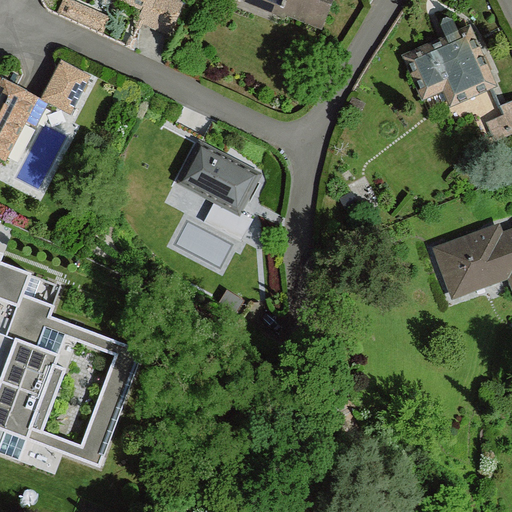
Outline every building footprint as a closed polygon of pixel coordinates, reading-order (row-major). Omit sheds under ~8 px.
[(108,19),(66,0),(60,15),(102,34),(108,19)] [(168,0),(151,0),(148,7),(143,20),(157,27),(168,32),(181,5),(168,0)] [(333,0),(259,0),(324,26),(333,0)] [(468,33),(410,59),(426,95),(446,86),(453,102),(492,84),(468,33)] [(63,63),(45,98),(71,112),(89,77),(63,63)] [(0,80),(0,154),(4,157),(23,120),(36,127),(47,105),(0,80)] [(511,103),(501,108),(511,133),(511,103)] [(204,144),(183,181),(240,214),(261,177),(204,144)] [(0,452),(20,460),(28,440),(101,467),(143,351),(51,318),(61,287),(1,263),(3,255),(0,253),(0,225),(1,222),(0,221),(0,452)] [(511,224),(434,251),(452,304),(510,284),(511,290),(511,224)]
